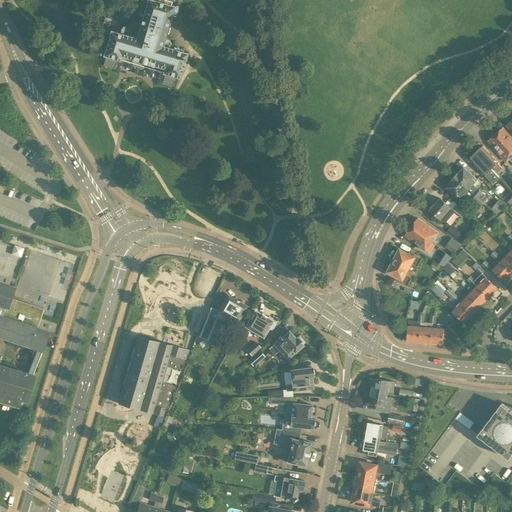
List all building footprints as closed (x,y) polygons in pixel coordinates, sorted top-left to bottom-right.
[(118,59),(120,60),(164,73),(178,77),(179,77),(179,76),(182,66),(185,67),(188,56),(189,55),(186,54),(186,53),(185,53),(169,48),(171,43),(169,40),(164,39),(173,7),(174,6),(173,6),(161,2),(152,0),(147,0),(140,24),(134,22),(133,22),(132,22),(132,23),(131,23),(130,24),(129,24),(129,25),(129,26),(127,32),(123,31),(122,34),(112,31),(111,31),(110,32),(104,54),(103,55),(104,55),(118,59)] [(116,0),(111,19),(122,22),(127,3),(116,0)] [(310,51),(307,69),(314,70),(316,61),(318,53),(310,51)] [(314,70),(313,78),(321,80),(324,62),(316,61),(314,70)] [(319,90),(311,91),(312,99),(313,109),(321,108),(319,90)] [(312,99),(304,100),(306,118),(314,117),(313,109),(312,99)] [(324,127),(316,129),(319,137),(322,146),(329,144),(324,127)] [(511,138),(503,128),(496,134),(511,152),(511,138)] [(511,152),(496,134),(488,141),(506,162),(510,159),(511,161),(511,152)] [(319,137),(311,140),(317,157),(324,154),(322,146),(319,137)] [(498,162),(483,146),(476,152),(492,169),(493,167),(497,172),(501,168),(497,163),(498,162)] [(492,169),(476,152),(469,159),(485,176),(485,175),(493,184),(500,177),(492,169)] [(477,180),(464,168),(455,177),(469,189),(477,180)] [(453,193),(452,194),(462,203),(467,198),(479,207),(483,202),(473,193),(469,189),(455,177),(446,187),(453,193)] [(477,189),(473,193),(483,202),(487,197),(477,189)] [(440,198),(430,211),(440,220),(445,224),(455,212),(440,198)] [(457,204),(453,209),(462,217),(467,212),(457,204)] [(418,218),(411,227),(431,242),(438,233),(418,218)] [(451,226),(446,233),(461,244),(466,237),(451,226)] [(425,251),(431,242),(411,227),(405,236),(425,251)] [(455,253),(461,245),(451,238),(445,247),(455,253)] [(11,253),(20,256),(23,248),(14,244),(11,253)] [(409,254),(399,249),(387,272),(397,278),(395,280),(407,286),(412,278),(406,275),(412,264),(417,267),(422,258),(410,252),(409,254)] [(451,260),(457,266),(468,254),(462,249),(451,260)] [(444,251),(436,262),(443,266),(443,267),(450,260),(452,257),(444,251)] [(500,256),(494,251),(490,255),(496,260),(500,256)] [(511,255),(509,253),(501,262),(511,272),(511,255)] [(460,264),(466,270),(475,262),(468,255),(460,264)] [(434,260),(431,266),(439,271),(440,271),(443,266),(436,262),(434,260)] [(490,265),(485,260),(481,264),(487,270),(490,265)] [(511,272),(501,262),(493,270),(504,281),(511,272)] [(482,274),(485,272),(479,266),(476,270),(481,275),(482,274)] [(476,281),(474,283),(477,286),(488,297),(497,288),(482,274),(481,275),(475,280),(476,281)] [(476,281),(475,280),(471,275),(467,279),(472,285),(474,283),(476,281)] [(15,285),(0,279),(0,401),(19,407),(21,400),(22,400),(26,401),(34,376),(32,375),(42,350),(48,332),(4,317),(15,285)] [(431,290),(439,297),(445,291),(437,283),(431,290)] [(477,286),(469,295),(480,305),(488,297),(477,286)] [(402,292),(411,296),(413,291),(408,289),(404,287),(402,292)] [(449,288),(447,290),(446,292),(451,297),(454,293),(449,288)] [(460,298),(454,293),(451,297),(456,302),(460,298)] [(211,308),(207,318),(202,329),(211,332),(217,318),(223,321),(223,322),(225,323),(226,323),(232,326),(235,321),(237,322),(247,306),(227,295),(218,311),(211,308)] [(469,295),(461,303),(472,314),(480,305),(469,295)] [(461,303),(453,312),(464,323),(472,314),(461,303)] [(274,321),(255,311),(246,327),(264,338),(269,329),(273,331),(277,324),(273,322),(274,321)] [(455,318),(450,313),(447,316),(452,321),(455,318)] [(193,331),(198,332),(204,316),(199,314),(193,331)] [(407,341),(419,342),(420,327),(408,326),(408,327),(407,327),(406,331),(408,332),(407,341)] [(419,342),(431,343),(432,328),(420,327),(419,342)] [(444,329),(432,328),(431,343),(443,344),(444,335),(445,335),(445,330),(444,330),(444,329)] [(275,344),(275,345),(270,350),(274,355),(280,350),(288,360),(303,347),(303,346),(306,343),(300,336),(297,339),(290,331),(275,344)] [(163,417),(172,386),(162,383),(167,366),(182,371),(185,360),(186,360),(189,350),(188,350),(188,352),(171,348),(170,352),(157,348),(158,344),(137,338),(138,335),(118,403),(118,404),(119,401),(140,407),(141,403),(154,407),(153,411),(163,414),(162,416),(163,417)] [(246,351),(252,357),(261,348),(255,342),(246,351)] [(247,361),(253,368),(265,357),(259,350),(247,361)] [(286,383),(287,391),(292,391),(313,388),(311,376),(312,376),(311,367),(289,370),(291,382),(286,383)] [(372,392),(388,395),(393,396),(395,383),(374,379),(374,380),(370,379),(369,386),(373,387),(372,392)] [(414,392),(401,389),(400,395),(412,398),(414,392)] [(387,397),(388,395),(372,392),(370,404),(377,405),(376,411),(388,413),(390,411),(392,398),(387,397)] [(504,400),(483,428),(478,435),(509,459),(511,454),(511,402),(510,405),(504,400)] [(311,418),(312,405),(292,403),(290,420),(283,419),(282,430),(300,433),(301,426),(312,427),(313,418),(311,418)] [(404,425),(405,416),(389,414),(388,423),(404,425)] [(157,415),(152,426),(158,429),(163,417),(157,415)] [(380,437),(380,438),(387,439),(389,426),(382,425),(367,423),(363,441),(371,442),(372,436),(380,437)] [(402,426),(394,424),(392,431),(400,433),(402,426)] [(273,443),(285,446),(282,461),(306,466),(310,442),(299,439),(300,433),(282,430),(276,429),(273,443)] [(377,457),(378,452),(379,452),(396,455),(398,444),(391,443),(391,446),(386,445),(386,442),(380,441),(380,438),(380,437),(372,436),(371,442),(363,441),(362,449),(369,451),(368,455),(377,457)] [(251,454),(235,451),(233,460),(249,463),(251,454)] [(187,472),(190,458),(181,457),(178,470),(187,472)] [(359,467),(357,469),(356,476),(376,480),(378,472),(390,474),(391,465),(379,462),(378,466),(360,463),(359,467)] [(274,480),(276,481),(274,495),(275,496),(292,499),(292,500),(296,498),(295,496),(296,491),(298,492),(299,488),(301,489),(303,480),(284,477),(286,470),(281,469),(281,468),(255,463),(255,464),(254,472),(269,474),(275,475),(274,480)] [(166,482),(178,484),(179,476),(168,473),(166,482)] [(353,490),(373,494),(376,480),(356,476),(353,490)] [(180,490),(187,492),(190,482),(182,480),(180,490)] [(424,482),(412,482),(412,490),(424,490),(424,482)] [(151,511),(153,507),(140,503),(145,488),(138,485),(132,500),(139,503),(136,511),(151,511)] [(353,496),(352,503),(371,506),(373,494),(353,490),(352,494),(353,496)] [(275,496),(253,492),(252,498),(255,499),(254,504),(259,505),(260,500),(269,502),(274,503),(275,496)] [(157,495),(151,493),(148,500),(154,502),(157,495)] [(164,511),(165,511),(159,509),(161,504),(163,497),(157,495),(154,502),(153,507),(151,511),(164,511)] [(274,503),(269,502),(267,511),(289,511),(291,506),(274,503)]
